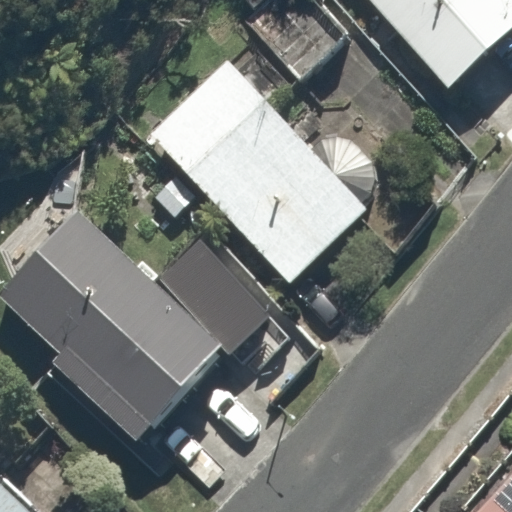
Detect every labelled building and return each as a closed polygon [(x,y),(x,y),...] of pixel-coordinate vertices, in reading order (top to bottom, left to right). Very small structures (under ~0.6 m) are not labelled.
[(511,0),(372,0),(457,99),(511,52),(511,0)] [(234,66),(150,140),(288,295),(372,221),(234,66)] [(233,366),(81,209),(0,287),(0,300),(146,451),(233,366)] [(28,511),(0,483),(0,511),(28,511)] [(511,511),(511,487),(487,511),(511,511)]
